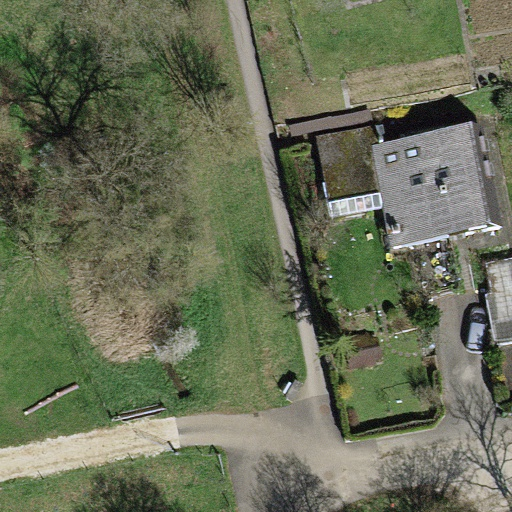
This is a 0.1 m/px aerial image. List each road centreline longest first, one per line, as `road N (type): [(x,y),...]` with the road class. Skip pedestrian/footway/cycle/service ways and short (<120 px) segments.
road 1 (track): [(0,467),(207,427),(332,475)]
road 2 (residential): [(332,475),(511,442)]
